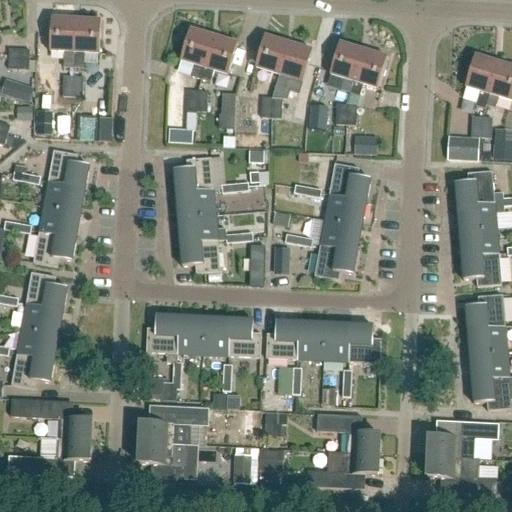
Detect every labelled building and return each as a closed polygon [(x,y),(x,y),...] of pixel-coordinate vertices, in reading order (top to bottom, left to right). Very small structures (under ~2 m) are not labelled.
[(73,71),(76,22),(52,20),(50,54),(64,55),(63,70),(73,71)] [(99,57),(101,23),(76,22),(73,71),(84,71),(84,56),(99,57)] [(201,81),(214,38),(191,31),(181,63),(195,68),(192,79),(201,81)] [(214,38),(201,81),(210,84),(214,73),(228,78),(238,45),(214,38)] [(280,78),(289,45),(265,38),(256,70),(280,78)] [(313,53),(289,45),(280,78),(273,100),(272,101),(271,121),(281,121),(282,102),(288,102),(290,94),(300,97),(313,53)] [(351,96),(364,52),(340,45),(331,77),(343,81),(340,92),(351,96)] [(9,61),(29,62),(30,52),(9,51),(9,61)] [(364,52),(351,96),(359,99),(363,87),(378,91),(388,60),(364,52)] [(489,96),(499,64),(475,57),(465,89),(467,90),(480,94),(476,106),(475,108),(484,111),(489,96)] [(29,72),(29,62),(9,61),(8,71),(29,72)] [(511,68),(499,64),(489,96),(490,97),(487,108),(496,110),(500,100),(511,103),(511,68)] [(72,100),(73,79),(63,79),(62,99),(72,100)] [(83,80),(73,79),(72,100),(82,100),(83,80)] [(33,91),(19,87),(15,100),(30,104),(33,91)] [(467,90),(463,101),(476,106),(480,94),(467,90)] [(188,93),(187,114),(197,114),(198,94),(188,93)] [(207,115),(208,94),(198,94),(197,114),(207,115)] [(0,135),(7,138),(10,128),(0,124),(0,103),(2,98),(0,97),(0,135)] [(223,118),(235,118),(236,98),(223,97),(223,118)] [(261,120),(267,121),(271,121),(272,101),(273,100),(262,100),(261,120)] [(346,128),(347,107),(337,107),(336,127),(346,128)] [(347,107),(346,128),(356,128),(357,108),(347,107)] [(311,108),(309,132),(325,133),(327,110),(311,108)] [(32,122),(32,110),(22,110),(22,122),(32,122)] [(481,140),(482,120),(472,119),(471,140),(481,140)] [(482,120),(481,140),(491,141),(492,120),(482,120)] [(112,122),(96,121),(95,143),(110,144),(112,122)] [(193,133),(169,131),(168,145),(192,146),(193,133)] [(478,164),(479,141),(449,139),(447,163),(478,164)] [(377,140),(357,140),(356,156),(377,157),(377,140)] [(511,144),(495,144),(495,160),(511,160),(511,144)] [(84,189),(83,192),(86,192),(90,169),(77,166),(78,158),(54,154),(49,182),(84,189)] [(250,154),(250,165),(264,166),(264,154),(250,154)] [(300,165),(308,165),(308,157),(300,157),(300,165)] [(178,193),(214,190),(211,161),(187,163),(188,172),(174,173),(176,197),(179,196),(178,193)] [(365,202),(364,205),(367,206),(371,182),(358,180),(359,171),(335,167),(330,196),(365,202)] [(27,177),(14,175),(13,183),(26,185),(27,177)] [(458,210),(460,210),(460,206),(503,203),(504,209),(511,208),(511,200),(503,201),(503,195),(494,196),(492,175),(468,177),(469,185),(456,186),(458,210)] [(251,185),(260,184),(259,176),(251,176),(251,185)] [(41,179),(27,177),(26,185),(39,187),(41,179)] [(79,216),(83,192),(84,189),(49,182),(44,210),(79,216)] [(248,186),(235,187),(235,195),(249,194),(248,186)] [(235,187),(221,188),(222,196),(235,195),(235,187)] [(308,190),(306,190),(297,188),(295,188),(294,196),(307,198),(308,190)] [(181,221),(216,218),(214,190),(178,193),(179,196),(181,221)] [(308,190),(307,198),(320,201),(322,192),(308,190)] [(360,229),(364,205),(365,202),(330,196),(325,223),(360,229)] [(503,203),(460,206),(460,210),(462,234),(497,231),(496,216),(505,215),(504,209),(503,203)] [(74,240),(79,216),(44,210),(39,237),(74,244),(74,240)] [(285,218),(276,216),(275,227),(284,228),(285,218)] [(216,218),(181,221),(183,245),(183,249),(218,246),(218,243),(226,243),(226,246),(240,245),(239,237),(226,238),(226,231),(217,231),(216,218)] [(313,221),(309,242),(313,242),(311,249),(320,251),(325,223),(313,221)] [(355,257),(355,254),(360,229),(325,223),(320,251),(355,257)] [(18,226),(5,224),(4,232),(17,235),(18,226)] [(32,229),(18,226),(17,235),(30,237),(32,229)] [(497,231),(462,234),(464,259),(464,262),(500,259),(497,231)] [(239,237),(240,245),(253,244),(252,236),(239,237)] [(77,241),(74,240),(74,244),(39,237),(34,266),(58,270),(60,262),(73,264),(77,241)] [(285,246),(298,248),(300,240),(286,237),(285,246)] [(311,250),(311,249),(313,242),(309,242),(300,240),(298,248),(311,250)] [(221,275),(218,246),(183,249),(183,245),(180,246),(182,270),(196,269),(196,277),(221,275)] [(251,248),(250,262),(265,262),(265,248),(251,248)] [(289,277),(290,251),(275,251),(274,277),(289,277)] [(358,254),(355,254),(355,257),(320,251),(315,279),(339,284),(341,275),(354,278),(358,254)] [(502,288),(500,259),(464,262),(464,259),(462,259),(464,283),(477,282),(477,290),(502,288)] [(62,311),(61,314),(64,314),(68,291),(55,288),(56,280),(32,276),(27,304),(62,311)] [(470,334),(506,331),(503,298),(478,300),(479,308),(466,310),(468,333),(470,333),(470,334)] [(18,301),(5,299),(4,307),(17,309),(18,301)] [(57,338),(61,314),(62,311),(27,304),(22,332),(57,338)] [(175,357),(177,322),(180,322),(181,320),(157,318),(156,332),(148,331),(147,356),(167,357),(166,365),(174,366),(173,378),(181,379),(182,366),(177,365),(177,357),(175,357)] [(205,323),(180,322),(177,322),(175,357),(177,357),(203,358),(205,323)] [(233,324),(231,360),(260,361),(262,337),(253,336),(254,323),(230,322),(230,324),(233,324)] [(233,324),(230,324),(205,323),(203,358),(231,360),(233,324)] [(297,327),(300,328),(300,325),(277,324),(276,337),(267,337),(266,361),(295,363),(297,327)] [(325,329),(300,328),(297,327),(295,363),(323,364),(325,329)] [(353,330),(351,365),(380,367),(381,342),(373,342),(374,329),(350,328),(350,330),(353,330)] [(353,330),(350,330),(325,329),(323,364),(351,365),(353,330)] [(472,358),(508,355),(506,331),(470,334),(472,358)] [(52,366),(52,362),(57,338),(22,332),(17,359),(52,366)] [(10,351),(0,349),(0,357),(8,359),(10,351)] [(472,358),(474,382),(510,379),(508,355),(472,358)] [(55,363),(52,362),(52,366),(17,359),(12,388),(36,392),(38,384),(51,386),(55,363)] [(224,367),(223,381),(231,381),(232,368),(224,367)] [(294,371),(294,384),(302,384),(302,371),(294,371)] [(343,373),(343,387),(351,387),(352,374),(343,373)] [(180,392),(181,379),(173,378),(173,386),(173,392),(177,392),(180,392)] [(511,379),(510,379),(474,382),(472,382),(474,406),(487,405),(488,414),(511,411),(511,407),(511,403),(511,402),(511,379)] [(176,403),(177,392),(173,392),(173,386),(169,385),(169,382),(152,381),(151,397),(162,398),(162,403),(176,403)] [(231,395),(231,381),(223,381),(222,394),(231,395)] [(301,398),(302,384),(294,384),(293,397),(301,398)] [(351,400),(351,387),(343,387),(342,400),(351,400)] [(322,391),(322,404),(335,405),(335,391),(322,391)] [(214,401),(214,410),(225,411),(226,401),(214,401)] [(59,422),(59,421),(51,421),(52,404),(12,403),(11,420),(59,422)] [(141,446),(187,448),(188,429),(209,430),(210,412),(179,410),(178,427),(142,425),(141,446)] [(252,437),(253,413),(240,413),(239,436),(252,437)] [(281,417),(267,416),(266,438),(280,439),(281,417)] [(346,456),(379,457),(380,437),(351,435),(352,419),(318,418),(317,434),(347,436),(346,456)] [(38,441),(91,444),(92,423),(59,421),(59,422),(58,442),(38,441)] [(474,462),(474,461),(475,442),(498,443),(499,427),(457,425),(457,440),(430,439),(429,460),(474,462)] [(237,445),(238,432),(228,432),(227,445),(237,445)] [(90,465),(91,444),(38,441),(38,442),(42,442),(41,461),(9,459),(8,478),(52,480),(53,463),(57,463),(90,465)] [(186,469),(187,448),(141,446),(140,467),(167,468),(167,481),(183,482),(184,469),(186,469)] [(261,453),(260,473),(276,473),(277,453),(261,453)] [(346,456),(328,455),(327,475),(308,474),(308,490),(349,492),(350,477),(378,478),(379,457),(346,456)] [(252,458),(235,458),(234,486),(251,487),(252,458)] [(479,462),(474,461),(474,462),(429,460),(428,481),(455,482),(454,497),(496,499),(497,483),(478,482),(479,462)]
